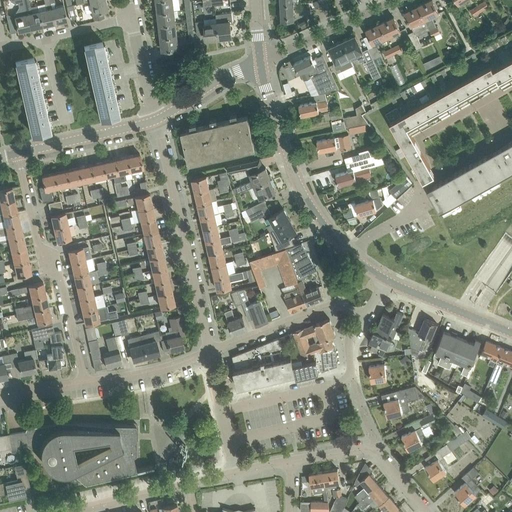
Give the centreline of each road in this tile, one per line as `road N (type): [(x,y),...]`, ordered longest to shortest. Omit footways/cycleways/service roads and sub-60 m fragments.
road 1 (tertiary): [(388,282),(347,251),(305,197),(259,65)]
road 2 (residential): [(85,383),(57,266),(39,251),(17,152)]
road 3 (residential): [(208,352),(167,173)]
road 4 (residential): [(208,352),(330,305),(363,318)]
road 5 (residential): [(259,65),(398,0)]
road 6 (unclassified): [(17,152),(154,119)]
road 7 (residential): [(220,410),(352,374)]
road 8 (tertiary): [(511,332),(388,282)]
road 9 (residential): [(63,511),(188,483)]
road 10 (residential): [(85,383),(208,352)]
